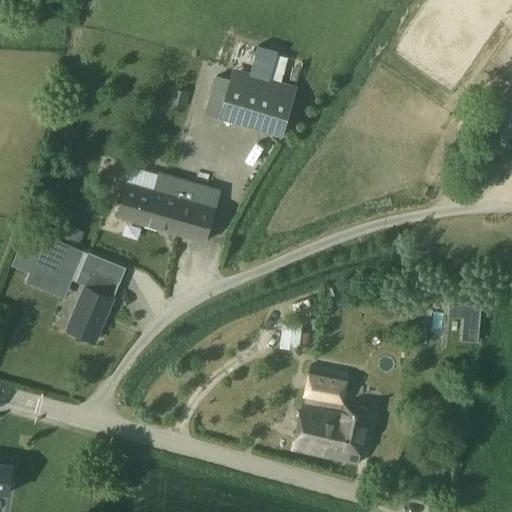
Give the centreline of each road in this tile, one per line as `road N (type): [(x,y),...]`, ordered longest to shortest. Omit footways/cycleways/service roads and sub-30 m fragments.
road 1 (unclassified): [(511,208),(429,213),(357,230),(198,298),(154,328),(116,370),(93,422)]
road 2 (unclassified): [(416,511),(93,422)]
